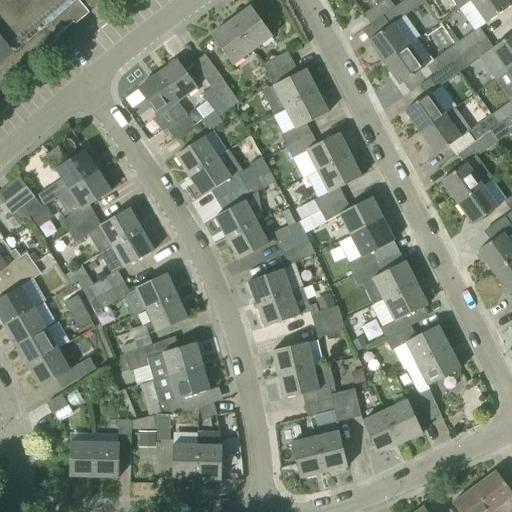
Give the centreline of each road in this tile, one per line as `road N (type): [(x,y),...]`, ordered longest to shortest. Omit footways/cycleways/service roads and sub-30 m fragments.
road 1 (residential): [(262,511),(249,394),(220,304),(184,225),(83,83)]
road 2 (residential): [(511,400),(302,0)]
road 3 (residential): [(280,511),(355,502),(511,427)]
road 4 (residential): [(83,83),(196,0)]
road 5 (residential): [(18,511),(0,386)]
